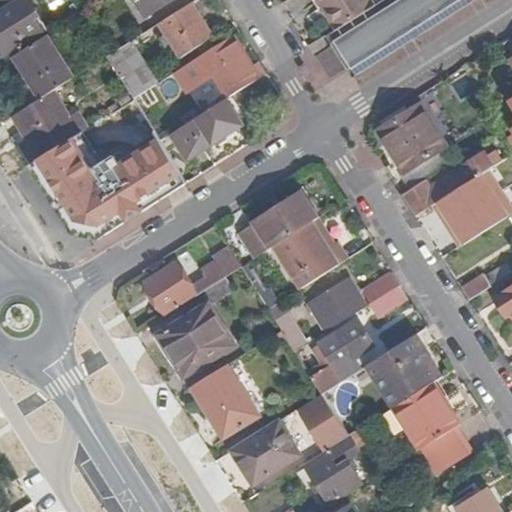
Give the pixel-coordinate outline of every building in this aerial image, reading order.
[(27,0),(22,0),(0,14),(0,42),(8,54),(42,32),(36,22),(40,19),(27,0)] [(134,0),(147,19),(175,0),(134,0)] [(311,0),(322,17),(327,15),(317,0),(311,0)] [(368,0),(317,0),(327,15),(337,30),(339,29),(345,25),(373,7),(368,0)] [(384,0),(382,2),(373,7),(345,25),(356,43),(320,66),(336,90),(478,0),(384,0)] [(191,5),(160,24),(181,58),(212,38),(191,5)] [(334,52),(325,38),(309,48),(320,66),(356,43),(345,25),(339,29),(348,43),(334,52)] [(337,30),(325,38),(334,52),(348,43),(339,29),(337,30)] [(41,99),(53,92),(73,79),(47,37),(15,57),(41,99)] [(234,39),(176,76),(187,93),(215,76),(229,99),(267,76),(260,65),(252,70),(234,39)] [(158,87),(130,43),(108,57),(135,101),(158,87)] [(15,116),(42,159),(83,133),(88,130),(78,114),(70,119),(53,92),(41,99),(15,116)] [(226,101),(172,135),(188,161),(242,128),(226,101)] [(511,103),(498,112),(509,129),(511,133),(511,103)] [(420,105),(379,131),(405,175),(447,148),(420,105)] [(102,163),(83,133),(42,159),(30,166),(52,202),(63,219),(72,234),(97,239),(187,183),(158,138),(125,160),(122,152),(102,163)] [(416,218),(495,168),(485,153),(431,187),(427,181),(403,196),(416,218)] [(511,156),(498,166),(506,180),(511,176),(511,156)] [(240,235),(256,260),(275,247),(312,224),(318,220),(302,194),(240,235)] [(336,248),(318,220),(312,224),(338,266),(349,260),(340,246),(336,248)] [(338,266),(312,224),(275,247),(303,289),(338,266)] [(218,259),(229,277),(243,268),(230,248),(216,257),(218,259)] [(229,277),(218,259),(202,269),(208,278),(191,289),(175,265),(146,283),(167,317),(203,293),(226,279),(229,277)] [(243,268),(269,310),(280,303),(274,294),(269,297),(249,264),(243,268)] [(462,289),(470,303),(511,275),(511,273),(506,264),(484,278),(483,276),(462,289)] [(314,311),(328,333),(378,301),(401,286),(393,273),(345,304),(336,289),(322,298),(326,304),(314,311)] [(226,279),(203,293),(210,303),(158,336),(185,379),(237,347),(210,305),(233,290),(226,279)] [(401,286),(378,301),(387,315),(388,315),(410,301),(401,286)] [(511,291),(499,300),(510,318),(511,316),(511,291)] [(356,361),(375,348),(358,320),(320,345),(342,380),(360,369),(356,361)] [(432,386),(441,380),(414,337),(368,366),(396,409),(432,386)] [(228,366),(193,389),(225,440),(261,416),(228,366)] [(339,384),(329,368),(312,378),(323,395),(339,384)] [(453,430),(458,427),(432,386),(396,409),(407,427),(422,450),(453,430)] [(350,438),(323,395),(299,409),(326,453),(350,438)] [(407,427),(396,409),(384,416),(395,435),(407,427)] [(280,422),(232,452),(254,486),(302,456),(280,422)] [(350,438),(360,454),(373,445),(363,429),(350,438)] [(453,430),(422,450),(421,450),(436,475),(468,455),(453,430)] [(306,466),(332,507),(364,486),(349,462),(360,454),(350,438),(326,453),(306,466)] [(503,457),(489,466),(496,476),(510,467),(503,457)] [(470,478),(456,487),(462,496),(476,487),(470,478)] [(452,511),(448,506),(452,503),(447,496),(426,509),(427,511),(452,511)]
